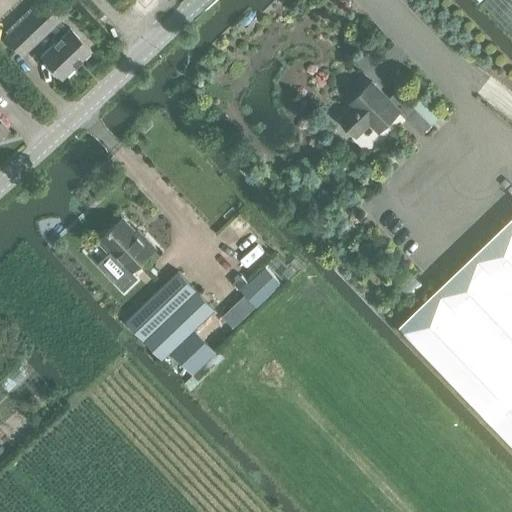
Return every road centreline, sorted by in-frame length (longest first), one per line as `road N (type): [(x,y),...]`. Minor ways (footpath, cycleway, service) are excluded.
road 1 (unclassified): [(0,182),(197,1)]
road 2 (unknown): [(487,120),(400,207)]
